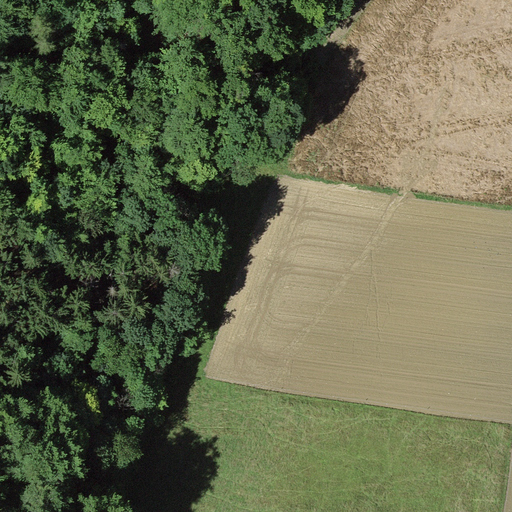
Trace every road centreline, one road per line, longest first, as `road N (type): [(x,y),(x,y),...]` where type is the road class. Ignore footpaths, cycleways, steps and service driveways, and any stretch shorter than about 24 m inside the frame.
road 1 (track): [(0,463),(66,287),(152,172),(203,203),(230,202),(302,0)]
road 2 (track): [(152,172),(136,0)]
